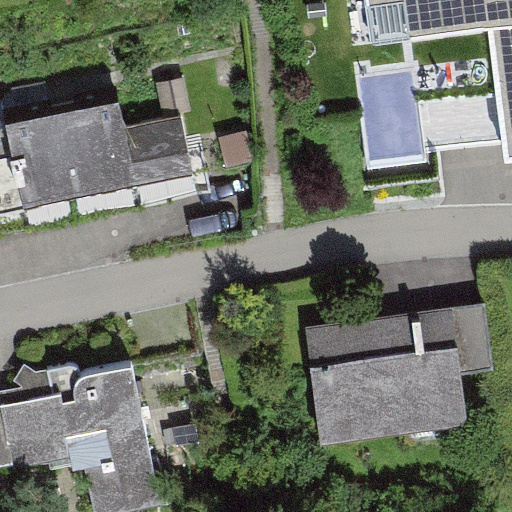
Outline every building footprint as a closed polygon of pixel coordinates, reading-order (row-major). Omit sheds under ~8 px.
[(0,0),(0,21),(82,5),(80,0),(0,0)] [(489,28),(508,166),(511,165),(511,0),(367,0),(374,43),(489,28)] [(186,79),(156,83),(163,116),(192,112),(186,79)] [(26,212),(193,177),(179,117),(121,130),(115,103),(7,125),(26,212)] [(247,132),(219,139),(227,170),(254,163),(247,132)] [(451,451),(444,388),(476,385),(468,319),(293,338),(308,474),(355,469),(353,448),(393,444),(395,457),(451,451)] [(79,496),(82,511),(150,511),(125,394),(76,404),(65,391),(44,401),(19,394),(10,411),(15,418),(0,420),(0,502),(62,489),(64,499),(79,496)]
